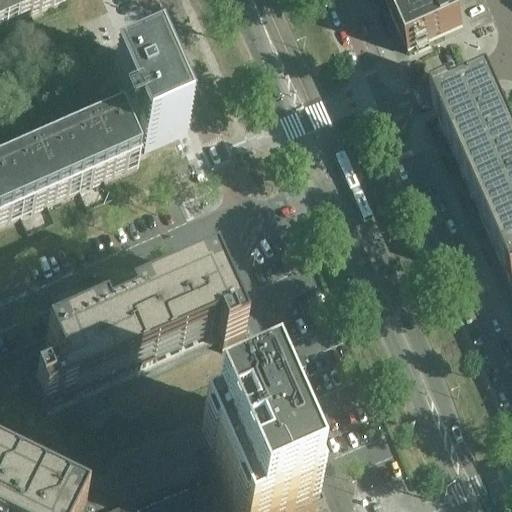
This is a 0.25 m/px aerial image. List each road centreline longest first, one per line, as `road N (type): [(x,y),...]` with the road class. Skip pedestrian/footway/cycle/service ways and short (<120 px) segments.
road 1 (secondary): [(480,511),(339,183)]
road 2 (residential): [(346,511),(223,246),(251,233)]
road 3 (residential): [(390,115),(511,385)]
road 4 (residential): [(0,320),(241,213)]
road 5 (secondary): [(339,183),(256,0)]
road 6 (residential): [(241,213),(162,39)]
road 7 (residential): [(0,133),(73,99),(107,63),(162,39)]
road 8 (residential): [(511,62),(390,115)]
road 9 (residential): [(339,0),(390,115)]
